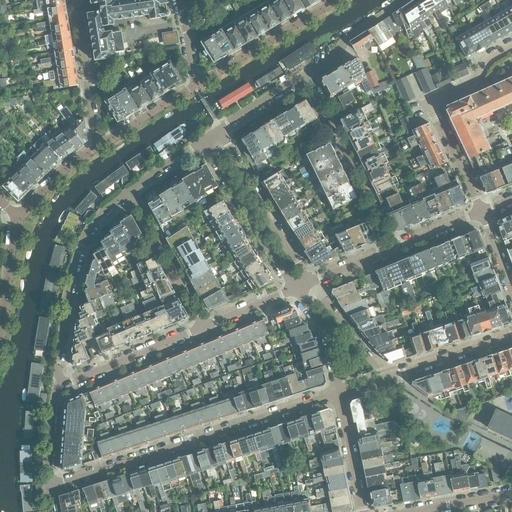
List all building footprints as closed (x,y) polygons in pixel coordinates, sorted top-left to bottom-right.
[(64,0),(39,0),(36,1),(37,9),(65,5),(64,0)] [(168,4),(167,0),(89,0),(90,5),(94,4),(94,5),(95,4),(96,13),(87,14),(94,61),(116,57),(115,53),(124,52),(124,50),(122,43),(119,44),(118,40),(122,40),(122,38),(121,33),(121,32),(112,34),(111,32),(103,33),(102,26),(124,23),(123,19),(148,15),(149,20),(161,18),(160,17),(167,16),(168,16),(168,15),(169,15),(169,14),(169,13),(169,12),(168,12),(167,11),(166,4),(168,4)] [(292,16),(281,0),(270,0),(267,2),(280,23),(292,16)] [(304,9),(298,0),(281,0),(292,16),(304,9)] [(314,3),(312,0),(298,0),(304,9),(314,3)] [(427,17),(418,0),(413,0),(410,3),(418,22),(426,34),(427,36),(429,34),(426,29),(432,25),(429,18),(427,17)] [(441,14),(433,0),(418,0),(427,17),(434,12),(442,30),(448,28),(441,14)] [(447,5),(444,0),(433,0),(441,14),(450,8),(447,5)] [(495,4),(491,0),(485,4),(488,8),(495,4)] [(267,2),(255,9),(268,30),(280,23),(267,2)] [(418,22),(410,3),(401,9),(412,33),(418,29),(423,37),(426,34),(418,22)] [(488,8),(485,4),(479,8),(482,12),(488,8)] [(65,5),(37,9),(33,10),(34,15),(47,13),(48,17),(66,14),(65,5)] [(511,6),(503,12),(511,28),(511,6)] [(255,9),(244,16),(257,37),(268,30),(255,9)] [(413,37),(412,33),(401,9),(392,15),(398,27),(403,25),(409,39),(413,37)] [(474,11),(467,15),(470,20),(476,16),(474,11)] [(511,31),(511,28),(503,12),(493,17),(504,36),(511,31)] [(66,14),(48,17),(48,21),(36,23),(37,27),(68,22),(66,14)] [(470,20),(467,15),(461,19),(463,24),(470,20)] [(257,37),(244,16),(232,22),(245,44),(257,37)] [(389,17),(382,21),(391,36),(398,31),(389,17)] [(493,17),(484,23),(494,41),(504,36),(493,17)] [(382,21),(366,31),(368,34),(370,32),(377,44),(378,46),(392,37),(391,36),(382,21)] [(68,22),(37,27),(35,28),(36,32),(50,30),(50,35),(69,32),(68,22)] [(245,44),(232,22),(221,30),(234,51),(245,44)] [(484,23),(475,28),(485,46),(494,41),(484,23)] [(449,29),(452,36),(457,34),(454,27),(449,29)] [(475,28),(465,33),(476,52),(475,52),(476,53),(486,47),(485,46),(475,28)] [(234,51),(221,30),(211,36),(224,58),(226,56),(226,55),(234,51)] [(177,43),(176,32),(173,33),(173,32),(173,31),(173,32),(173,33),(163,35),(163,37),(165,44),(174,43),(174,44),(175,44),(175,43),(177,43)] [(368,34),(366,31),(349,42),(354,50),(364,44),(367,49),(377,44),(370,32),(368,34)] [(13,32),(3,34),(4,43),(14,41),(13,32)] [(69,32),(50,35),(51,39),(37,42),(38,46),(46,45),(71,41),(69,32)] [(476,52),(465,33),(455,39),(466,57),(475,52),(476,52)] [(224,58),(211,36),(201,42),(205,50),(203,52),(205,56),(208,54),(213,63),(221,59),(224,58)] [(71,41),(46,45),(46,49),(53,48),(53,52),(72,49),(71,41)] [(13,42),(3,44),(4,52),(14,51),(13,42)] [(280,62),(287,72),(317,53),(310,43),(280,62)] [(73,58),(72,49),(53,52),(54,57),(40,59),(41,63),(73,58)] [(420,54),(413,58),(412,58),(417,70),(426,66),(424,61),(420,54)] [(73,58),(41,63),(37,64),(33,65),(34,69),(38,68),(43,68),(43,69),(51,67),(55,66),(56,70),(75,67),(73,58)] [(356,59),(343,66),(355,87),(361,84),(366,93),(371,90),(370,88),(368,81),(364,73),(363,71),(356,59)] [(160,68),(173,89),(175,87),(183,82),(177,73),(178,73),(175,69),(170,61),(160,68)] [(249,82),(256,92),(286,73),(280,62),(249,82)] [(469,74),(464,64),(454,68),(459,79),(469,74)] [(355,87),(343,66),(332,73),(349,103),(354,100),(349,91),(355,87)] [(75,67),(56,70),(57,75),(42,77),(43,82),(76,76),(75,67)] [(173,89),(160,68),(149,74),(151,77),(162,95),(170,90),(170,91),(173,89)] [(419,80),(429,75),(426,68),(415,73),(419,80)] [(372,70),(364,73),(368,81),(370,88),(371,88),(379,85),(372,70)] [(349,103),(332,73),(327,77),(322,80),(321,83),(331,102),(338,98),(343,107),(349,103)] [(437,89),(451,83),(448,76),(442,79),(439,73),(432,76),(437,89)] [(429,75),(419,80),(422,87),(432,82),(429,75)] [(78,85),(76,76),(43,82),(44,87),(53,85),(53,89),(59,88),(78,85)] [(511,76),(484,89),(478,92),(445,107),(446,109),(445,110),(468,159),(476,155),(480,153),(489,149),(489,150),(491,149),(490,149),(478,124),(477,124),(475,119),(511,102),(511,76)] [(162,95),(151,77),(140,84),(151,102),(162,95)] [(398,89),(409,84),(405,77),(395,82),(398,89)] [(218,101),(224,111),(255,93),(248,82),(218,101)] [(436,89),(432,82),(422,87),(425,94),(436,89)] [(151,102),(140,84),(134,88),(133,85),(125,89),(138,110),(151,102)] [(412,91),(409,84),(398,89),(401,96),(412,91)] [(138,110),(125,89),(115,95),(128,117),(131,115),(130,115),(138,110)] [(415,99),(412,91),(401,96),(405,103),(415,99)] [(128,117),(115,95),(105,102),(110,110),(109,110),(112,114),(117,122),(125,118),(126,118),(128,117)] [(19,97),(10,99),(11,106),(20,104),(20,105),(24,104),(23,97),(19,98),(19,97)] [(9,99),(0,101),(0,102),(1,108),(11,106),(9,99)] [(298,105),(295,107),(307,129),(309,133),(320,126),(316,117),(305,100),(304,101),(303,101),(302,101),(301,101),(300,101),(300,102),(299,102),(299,103),(298,104),(298,105)] [(376,101),(370,104),(373,110),(379,107),(376,101)] [(373,110),(370,104),(361,109),(364,115),(373,110)] [(288,112),(284,114),(297,136),(299,139),(304,136),(302,133),(307,129),(295,107),(294,107),(294,108),(292,106),(286,110),(288,112)] [(59,112),(63,117),(83,144),(87,142),(86,133),(85,128),(84,120),(83,119),(83,117),(75,118),(76,120),(72,115),(69,116),(64,108),(59,112)] [(367,122),(364,115),(360,117),(357,111),(340,121),(346,133),(367,122)] [(297,136),(284,114),(274,120),(288,145),(293,142),(291,139),(297,136)] [(416,126),(411,115),(408,116),(403,118),(400,120),(405,131),(416,126)] [(83,144),(63,117),(60,119),(62,121),(61,122),(65,128),(61,131),(76,150),(83,144)] [(288,145),(274,120),(263,126),(273,144),(276,148),(282,145),(284,148),(288,145)] [(367,122),(346,133),(351,143),(377,129),(376,127),(371,130),(367,122)] [(429,122),(417,128),(411,131),(413,136),(394,144),(396,149),(403,146),(433,132),(429,122)] [(153,144),(160,154),(186,135),(179,126),(153,144)] [(273,144),(263,126),(262,127),(259,129),(256,129),(253,130),(253,133),(252,134),(259,144),(267,158),(267,159),(278,152),(276,148),(273,144)] [(76,150),(61,131),(57,134),(52,128),(48,131),(59,144),(68,155),(76,150)] [(377,129),(351,143),(356,153),(378,142),(373,133),(378,131),(377,129)] [(46,135),(40,138),(61,160),(68,155),(59,144),(48,131),(45,134),(46,135)] [(421,150),(438,142),(433,132),(403,146),(405,151),(418,145),(421,150)] [(259,144),(252,134),(252,133),(248,136),(246,134),(241,137),(242,139),(241,140),(242,142),(239,144),(248,160),(249,160),(252,158),(254,162),(256,165),(262,161),(267,158),(259,144)] [(40,138),(33,145),(53,168),(61,161),(61,160),(40,138)] [(381,149),(378,142),(356,153),(361,163),(386,150),(384,147),(381,149)] [(438,142),(421,150),(423,155),(410,161),(409,159),(402,162),(405,169),(412,166),(443,152),(438,142)] [(322,160),(334,155),(332,151),(333,150),(332,147),(331,148),(329,144),(325,146),(305,155),(313,171),(325,166),(322,160)] [(34,154),(29,158),(46,174),(53,168),(33,145),(29,148),(34,154)] [(125,163),(130,170),(155,154),(150,147),(125,163)] [(511,154),(509,147),(503,149),(511,168),(511,154)] [(511,183),(511,168),(503,149),(498,152),(501,160),(496,162),(507,185),(511,183)] [(388,154),(386,150),(361,163),(365,173),(387,162),(384,156),(388,154)] [(46,174),(29,158),(24,152),(17,159),(19,160),(39,181),(46,174)] [(443,152),(412,166),(414,170),(427,164),(430,170),(447,162),(443,152)] [(480,153),(476,155),(478,160),(476,161),(480,170),(475,172),(484,192),(487,194),(496,190),(482,158),(480,153)] [(342,171),(340,167),(341,167),(340,164),(339,164),(334,155),(322,160),(325,166),(313,171),(319,182),(342,171)] [(488,156),(482,158),(496,190),(507,185),(496,162),(491,164),(488,156)] [(39,181),(19,160),(15,163),(20,168),(16,172),(32,188),(39,181)] [(391,170),(387,162),(365,173),(370,183),(389,174),(387,172),(391,170)] [(194,173),(205,194),(217,187),(206,165),(201,167),(198,167),(195,168),(194,172),(194,173)] [(94,187),(99,194),(129,173),(123,166),(94,187)] [(32,188),(16,172),(13,175),(5,168),(2,171),(5,174),(25,195),(32,188)] [(268,191),(288,180),(281,169),(261,183),(264,188),(266,189),(268,191)] [(336,187),(347,182),(345,178),(346,177),(345,174),(344,175),(342,171),(319,182),(327,199),(338,193),(336,187)] [(205,194),(194,173),(190,175),(188,175),(187,175),(185,175),(185,176),(184,176),(183,177),(183,178),(182,179),(182,180),(182,181),(194,201),(206,195),(205,194)] [(440,176),(454,207),(464,203),(466,200),(456,180),(450,183),(446,173),(440,176)] [(25,195),(5,174),(2,177),(7,182),(3,186),(18,202),(25,195)] [(132,180),(129,175),(128,174),(122,179),(126,184),(132,180)] [(398,183),(394,176),(391,178),(389,174),(370,183),(372,187),(373,187),(376,193),(388,188),(398,183)] [(438,188),(432,190),(442,212),(454,207),(440,176),(434,178),(438,188)] [(288,180),(268,191),(271,195),(270,199),(272,203),(294,190),(288,180)] [(194,201),(182,181),(178,183),(175,183),(172,184),(171,187),(170,188),(171,189),(182,209),(194,203),(194,201)] [(355,198),(354,194),(355,194),(353,191),(352,192),(347,182),(336,187),(338,193),(327,199),(332,210),(355,198)] [(422,183),(415,186),(430,217),(442,212),(432,190),(426,192),(422,183)] [(430,217),(415,186),(410,188),(414,197),(408,200),(418,222),(420,222),(420,223),(424,221),(424,220),(430,217)] [(392,195),(388,188),(376,193),(380,201),(392,195)] [(183,210),(182,209),(171,189),(167,191),(166,191),(164,190),(163,191),(162,191),(161,192),(160,193),(160,194),(159,195),(159,196),(159,197),(171,217),(183,210)] [(280,211),(300,199),(294,190),(272,203),(275,208),(278,209),(280,211)] [(74,210),(81,216),(97,197),(91,191),(74,210)] [(311,193),(306,196),(305,197),(307,201),(314,198),(313,197),(311,193)] [(398,193),(392,196),(406,227),(418,222),(408,200),(402,202),(398,193)] [(171,217),(159,197),(156,196),(153,198),(152,202),(148,204),(160,226),(172,220),(171,217)] [(406,227),(392,196),(386,198),(389,206),(383,208),(390,224),(393,230),(396,232),(397,231),(406,227)] [(300,199),(280,211),(282,215),(282,218),(284,222),(306,209),(300,199)] [(213,207),(207,210),(203,212),(209,222),(230,210),(228,206),(225,205),(223,201),(218,204),(213,207)] [(312,219),(306,209),(284,222),(287,227),(290,228),(292,231),(312,219)] [(230,210),(209,222),(215,232),(234,221),(232,218),(233,215),(230,210)] [(93,215),(89,211),(88,211),(84,216),(88,220),(93,215)] [(54,240),(64,245),(80,217),(70,212),(54,240)] [(365,244),(354,221),(350,213),(344,216),(348,224),(343,226),(355,249),(365,244)] [(120,222),(132,244),(143,238),(131,216),(130,216),(130,215),(128,215),(124,217),(124,219),(119,221),(120,222)] [(375,238),(364,216),(354,221),(365,244),(373,241),(374,241),(375,238)] [(511,235),(511,232),(506,217),(498,221),(497,223),(503,240),(507,249),(511,247),(511,243),(510,244),(508,237),(511,235)] [(312,219),(292,231),(295,235),(294,238),(297,242),(318,229),(312,219)] [(236,225),(234,221),(215,232),(221,242),(242,230),(239,226),(236,225)] [(132,244),(120,222),(113,226),(114,228),(113,228),(109,230),(111,234),(122,253),(133,246),(132,244)] [(177,227),(177,228),(179,231),(186,227),(184,223),(177,227)] [(343,226),(342,224),(331,229),(332,232),(333,232),(335,235),(334,235),(340,246),(344,253),(355,249),(343,226)] [(179,231),(170,237),(167,239),(173,250),(193,238),(186,227),(179,231)] [(167,239),(170,237),(166,229),(162,230),(167,239)] [(318,229),(297,242),(300,247),(303,247),(305,251),(324,239),(318,229)] [(245,235),(242,230),(221,242),(226,252),(227,252),(246,241),(244,238),(245,235)] [(478,232),(476,231),(461,237),(464,246),(469,244),(473,253),(478,251),(479,255),(485,252),(478,232)] [(122,253),(111,234),(109,234),(105,235),(105,236),(105,238),(105,239),(104,239),(104,238),(100,241),(104,247),(113,263),(124,256),(122,253)] [(464,246),(461,237),(450,242),(457,263),(465,260),(464,256),(473,253),(469,244),(464,246)] [(198,249),(193,238),(173,250),(179,260),(198,249)] [(324,239),(305,251),(303,252),(308,259),(329,246),(324,239)] [(227,252),(228,254),(234,262),(254,250),(251,246),(248,245),(246,241),(227,252)] [(457,263),(450,242),(439,246),(449,270),(450,274),(454,272),(452,266),(457,263)] [(48,266),(58,268),(64,247),(55,244),(48,266)] [(332,251),(329,246),(308,259),(312,264),(315,265),(344,253),(340,246),(332,251)] [(430,249),(428,250),(436,269),(442,266),(444,273),(449,270),(439,246),(430,249)] [(113,263),(104,247),(96,251),(92,254),(95,258),(102,271),(104,276),(116,269),(113,263)] [(198,249),(179,260),(185,271),(204,259),(198,249)] [(222,255),(224,254),(223,253),(219,255),(215,250),(212,252),(215,259),(222,255)] [(254,250),(234,262),(240,271),(259,261),(257,258),(257,254),(254,250)] [(428,250),(418,255),(432,290),(436,288),(430,272),(436,270),(436,269),(428,250)] [(418,255),(407,259),(415,279),(422,276),(424,280),(423,280),(430,299),(435,297),(432,290),(418,255)] [(136,265),(138,269),(130,273),(133,278),(160,267),(153,256),(152,256),(136,265)] [(95,258),(91,260),(85,284),(85,283),(88,288),(94,286),(96,274),(102,271),(95,258)] [(491,267),(488,258),(476,262),(469,265),(472,274),(491,267)] [(216,261),(208,266),(204,259),(185,271),(190,280),(210,269),(218,264),(216,261)] [(407,259),(396,264),(408,294),(413,292),(410,286),(408,282),(415,279),(407,259)] [(259,261),(240,271),(246,281),(267,269),(264,265),(261,264),(259,261)] [(396,264),(386,268),(394,287),(400,285),(402,289),(401,289),(404,295),(408,294),(396,264)] [(133,278),(125,281),(128,287),(129,286),(130,287),(143,281),(145,285),(165,277),(160,267),(133,278)] [(477,283),(495,276),(491,267),(472,274),(475,284),(477,283)] [(394,287),(386,268),(376,272),(379,282),(380,286),(382,291),(380,292),(380,293),(384,303),(392,300),(388,290),(394,287)] [(210,269),(190,280),(196,291),(216,279),(210,269)] [(270,274),(267,269),(246,281),(253,291),(273,283),(273,282),(270,277),(270,274)] [(41,309),(52,310),(58,274),(47,272),(41,309)] [(379,282),(376,272),(370,274),(374,284),(379,282)] [(229,280),(225,274),(221,276),(224,283),(229,280)] [(374,284),(370,274),(365,276),(367,281),(368,286),(374,284)] [(473,293),(497,284),(495,276),(477,283),(478,286),(471,289),(473,293)] [(165,277),(145,285),(146,290),(137,294),(139,298),(142,297),(146,295),(152,293),(157,291),(160,299),(174,293),(165,277)] [(216,279),(196,291),(202,301),(221,289),(216,279)] [(107,280),(94,286),(88,288),(84,290),(88,302),(111,293),(112,293),(107,280)] [(354,288),(357,287),(355,281),(333,290),(332,293),(336,299),(355,291),(354,288)] [(497,284),(473,293),(473,295),(472,295),(473,298),(481,295),(483,299),(486,298),(490,296),(500,292),(497,284)] [(363,289),(355,291),(336,299),(342,308),(361,300),(359,294),(370,290),(369,287),(363,289)] [(226,298),(221,289),(202,301),(206,308),(209,309),(228,301),(234,298),(232,295),(226,298)] [(419,302),(415,297),(413,292),(408,294),(412,305),(419,302)] [(511,321),(505,304),(500,306),(498,302),(503,300),(500,292),(490,296),(501,327),(510,324),(511,321)] [(111,293),(88,302),(81,305),(80,307),(82,312),(79,313),(81,317),(103,309),(115,304),(111,293)] [(187,316),(174,293),(160,299),(163,305),(162,305),(171,325),(186,319),(187,316)] [(384,303),(380,293),(375,295),(379,305),(380,304),(384,303)] [(463,305),(467,304),(464,296),(462,297),(459,298),(458,298),(460,302),(462,302),(463,305)] [(490,296),(486,298),(490,309),(484,311),(491,330),(501,327),(490,296)] [(158,307),(154,297),(148,300),(160,329),(171,325),(162,305),(158,307)] [(128,298),(124,300),(139,338),(150,334),(142,314),(138,316),(132,303),(130,304),(128,298)] [(361,300),(342,308),(348,316),(368,309),(364,299),(361,300)] [(139,338),(124,300),(121,301),(123,306),(120,308),(125,321),(121,323),(129,342),(139,338)] [(146,312),(142,314),(150,334),(160,329),(148,300),(142,302),(146,312)] [(395,310),(392,300),(384,303),(385,307),(386,310),(388,313),(395,310)] [(412,305),(410,305),(412,312),(421,309),(419,302),(412,305)] [(469,309),(467,304),(463,305),(466,313),(469,312),(470,315),(466,317),(466,318),(464,318),(471,337),(481,333),(473,310),(472,308),(469,309)] [(412,312),(410,305),(401,308),(403,315),(412,312)] [(277,323),(297,316),(296,312),(295,312),(294,308),(291,307),(274,314),(276,319),(271,321),(272,325),(277,323)] [(491,330),(484,311),(482,312),(480,307),(473,310),(481,333),(491,330)] [(103,309),(81,317),(77,319),(78,323),(76,324),(75,329),(76,331),(98,323),(96,319),(106,315),(103,309)] [(372,319),(368,309),(348,316),(354,325),(372,319)] [(447,322),(441,324),(448,344),(459,341),(450,315),(449,311),(448,310),(443,312),(447,322)] [(471,337),(464,318),(457,321),(453,310),(449,311),(450,315),(459,341),(471,337)] [(448,344),(441,324),(434,326),(429,311),(424,312),(428,324),(436,348),(448,344)] [(298,316),(297,316),(277,323),(278,327),(285,325),(286,330),(288,329),(303,324),(303,323),(301,319),(299,319),(298,316)] [(34,349),(45,351),(50,318),(40,317),(34,349)] [(378,317),(372,319),(354,325),(356,327),(360,332),(388,322),(387,319),(382,320),(379,321),(378,317)] [(402,318),(388,322),(360,332),(366,339),(387,332),(385,328),(398,324),(399,324),(404,323),(402,318)] [(267,332),(265,328),(264,323),(262,319),(253,323),(262,343),(266,342),(264,337),(268,335),(267,332)] [(101,329),(102,329),(101,326),(99,322),(98,323),(76,331),(75,332),(76,336),(74,337),(73,342),(74,345),(93,337),(91,333),(101,329)] [(129,342),(121,323),(110,327),(106,328),(107,329),(107,331),(114,348),(129,342)] [(262,343),(253,323),(245,326),(251,342),(256,340),(258,345),(262,343)] [(425,352),(419,332),(416,323),(411,324),(414,333),(407,335),(410,342),(414,356),(425,352)] [(303,324),(288,329),(289,333),(284,335),(285,339),(308,331),(305,325),(303,324)] [(436,348),(428,324),(425,325),(426,329),(419,332),(425,352),(436,348)] [(245,326),(236,330),(245,350),(249,349),(247,344),(251,342),(245,326)] [(245,350),(236,330),(227,334),(234,349),(238,347),(240,352),(245,350)] [(107,331),(93,337),(96,344),(97,349),(99,353),(100,354),(114,348),(107,331)] [(308,331),(285,339),(281,340),(283,345),(290,342),(291,346),(314,339),(312,334),(309,333),(309,331),(308,331)] [(387,332),(366,339),(368,342),(372,346),(404,336),(407,335),(406,331),(395,334),(388,336),(387,332)] [(234,349),(227,334),(219,337),(227,358),(232,356),(230,351),(234,349)] [(397,342),(404,340),(404,336),(372,346),(378,354),(399,346),(397,342)] [(93,338),(93,337),(74,345),(74,346),(72,347),(70,364),(72,366),(89,359),(82,343),(93,338)] [(219,337),(210,341),(217,356),(221,354),(223,359),(227,358),(219,337)] [(314,339),(291,346),(294,355),(295,354),(318,347),(315,338),(314,339)] [(210,341),(202,344),(210,365),(214,363),(212,358),(217,356),(210,341)] [(399,346),(378,354),(387,363),(390,363),(414,356),(410,342),(405,344),(399,346)] [(202,344),(193,348),(199,364),(204,362),(206,367),(210,365),(202,344)] [(318,347),(295,354),(294,355),(295,359),(301,357),(302,361),(320,356),(318,347)] [(511,374),(511,347),(502,351),(510,375),(511,374)] [(193,348),(184,352),(193,372),(197,371),(195,366),(199,364),(193,348)] [(510,375),(502,351),(492,354),(498,373),(504,371),(506,376),(510,375)] [(193,372),(184,352),(175,355),(182,371),(187,369),(189,374),(193,372)] [(492,354),(482,358),(490,382),(494,381),(492,376),(498,373),(492,354)] [(182,371),(175,355),(174,356),(167,359),(175,379),(178,387),(180,391),(186,388),(179,372),(181,372),(182,371)] [(303,366),(293,369),(295,374),(322,365),(320,356),(302,361),(303,366)] [(482,358),(471,361),(478,380),(483,378),(487,389),(491,388),(490,382),(482,358)] [(167,359),(158,362),(165,378),(169,376),(171,382),(175,379),(167,359)] [(478,380),(471,361),(460,365),(468,390),(471,397),(475,396),(470,383),(478,380)] [(158,362),(149,366),(158,386),(162,385),(160,380),(165,378),(158,362)] [(27,401),(38,403),(44,364),(32,363),(27,401)] [(292,396),(284,368),(283,365),(278,367),(282,379),(279,380),(285,398),(292,396)] [(325,382),(324,374),(297,382),(295,374),(293,369),(292,365),(284,368),(292,396),(324,385),(325,382)] [(322,365),(295,374),(297,382),(324,374),(322,365)] [(460,365),(449,369),(455,388),(462,386),(464,392),(468,390),(460,365)] [(149,366),(141,370),(147,386),(152,384),(154,388),(158,386),(149,366)] [(455,388),(449,369),(437,373),(445,397),(449,396),(447,391),(455,388)] [(147,386),(141,370),(132,373),(141,394),(145,392),(143,387),(147,386)] [(285,398),(279,380),(275,381),(271,370),(267,371),(277,401),(285,398)] [(277,401),(267,371),(263,373),(267,383),(263,385),(269,403),(277,401)] [(132,373),(123,377),(130,393),(135,391),(137,396),(141,394),(132,373)] [(437,373),(426,376),(432,396),(440,393),(441,399),(445,397),(437,373)] [(262,406),(253,379),(252,375),(248,376),(252,388),(248,390),(254,408),(262,406)] [(254,408),(248,390),(245,391),(240,376),(236,377),(236,378),(246,411),(254,408)] [(432,396),(426,376),(412,381),(411,385),(434,402),(435,402),(432,396)] [(130,393),(123,377),(115,381),(123,401),(128,399),(126,395),(130,393)] [(246,411),(236,378),(233,379),(235,385),(234,385),(236,393),(232,395),(238,413),(246,411)] [(269,403),(263,385),(260,386),(257,378),(253,379),(262,406),(269,403)] [(123,401),(115,381),(106,384),(113,400),(117,398),(119,403),(123,401)] [(106,384),(97,388),(106,408),(110,407),(108,402),(113,400),(106,384)] [(106,408),(97,388),(89,392),(93,401),(96,408),(100,406),(102,410),(106,408)] [(170,389),(164,391),(160,392),(162,398),(172,394),(170,389)] [(86,404),(93,401),(89,392),(66,401),(64,404),(64,409),(85,410),(86,404)] [(238,413),(232,395),(231,392),(227,393),(228,398),(224,400),(229,416),(238,413)] [(229,416),(224,400),(219,401),(217,396),(213,398),(220,419),(229,416)] [(367,434),(386,430),(400,427),(393,421),(375,425),(370,401),(366,397),(359,399),(367,434)] [(220,419),(213,398),(209,399),(210,404),(206,405),(211,422),(220,419)] [(367,434),(359,399),(353,401),(350,404),(357,436),(367,434)] [(211,422),(206,405),(201,407),(199,402),(195,403),(202,425),(211,422)] [(202,425),(195,403),(191,405),(192,410),(187,411),(193,428),(202,425)] [(471,410),(471,406),(454,410),(453,414),(452,414),(465,421),(471,410)] [(193,428),(187,411),(183,413),(181,408),(177,409),(184,431),(193,428)] [(84,422),(85,410),(64,409),(63,420),(84,422)] [(184,431),(177,409),(172,411),(174,416),(169,417),(175,434),(184,431)] [(328,409),(318,412),(330,446),(331,450),(339,447),(337,439),(332,441),(328,430),(335,428),(332,410),(328,409)] [(24,438),(33,438),(34,412),(26,411),(24,438)] [(511,418),(496,411),(488,427),(511,438),(511,418)] [(318,412),(310,415),(317,434),(321,433),(326,447),(330,446),(318,412)] [(175,434),(169,417),(164,419),(163,414),(159,415),(166,437),(175,434)] [(166,437),(159,415),(154,417),(156,422),(151,424),(156,440),(166,437)] [(317,434),(310,415),(302,417),(311,444),(315,443),(312,435),(317,434)] [(313,451),(311,444),(302,417),(294,420),(300,439),(304,438),(309,452),(313,451)] [(83,433),(84,422),(63,420),(62,431),(83,433)] [(156,440),(151,424),(147,425),(145,420),(140,421),(147,443),(156,440)] [(286,423),(297,457),(298,461),(302,460),(296,440),(300,439),(294,420),(286,423)] [(147,443),(140,421),(136,423),(138,428),(133,430),(138,446),(147,443)] [(286,423),(277,426),(284,444),(288,443),(293,458),(297,457),(286,423)] [(138,446),(133,430),(128,431),(127,426),(122,427),(129,449),(138,446)] [(277,426),(269,428),(282,466),(284,465),(285,465),(284,462),(280,446),(284,444),(277,426)] [(129,449),(122,427),(118,429),(120,434),(115,436),(120,452),(129,449)] [(282,466),(269,428),(261,431),(267,450),(271,449),(278,468),(282,466)] [(386,430),(367,434),(357,436),(359,444),(379,440),(378,436),(386,435),(385,432),(387,432),(386,430)] [(83,444),(83,433),(62,431),(61,443),(83,444)] [(253,434),(262,461),(262,462),(266,460),(266,458),(270,457),(267,450),(261,431),(253,434)] [(120,452),(115,436),(110,437),(108,432),(104,433),(111,455),(120,452)] [(111,455),(104,433),(100,435),(101,440),(97,442),(102,458),(111,455)] [(253,434),(245,436),(251,455),(255,454),(258,463),(262,461),(253,434)] [(245,436),(237,439),(247,471),(252,470),(247,457),(251,455),(245,436)] [(247,471),(237,439),(229,442),(235,461),(239,459),(243,473),(247,471)] [(379,440),(359,444),(360,452),(392,446),(391,441),(380,444),(379,440)] [(230,462),(235,461),(229,442),(220,444),(232,479),(233,482),(237,481),(233,468),(230,462)] [(82,456),(83,444),(61,443),(61,454),(82,456)] [(232,479),(220,444),(212,447),(218,466),(222,465),(224,471),(223,471),(227,481),(232,479)] [(395,445),(392,446),(360,452),(362,461),(383,456),(382,452),(391,451),(396,449),(395,445)] [(20,485),(33,485),(32,452),(30,452),(30,447),(22,447),(22,452),(20,452),(20,485)] [(212,447),(204,450),(214,479),(217,477),(214,467),(218,466),(212,447)] [(341,457),(339,447),(331,450),(329,451),(328,451),(320,453),(320,457),(314,458),(314,460),(309,461),(309,463),(341,457)] [(214,481),(214,479),(204,450),(196,452),(202,471),(206,470),(210,483),(214,481)] [(196,452),(188,455),(197,484),(202,483),(198,473),(202,471),(196,452)] [(81,465),(82,456),(61,454),(59,469),(62,471),(81,465)] [(392,454),(383,456),(362,461),(364,469),(393,462),(392,454)] [(197,484),(188,455),(180,458),(186,477),(190,475),(196,494),(200,493),(197,484)] [(341,457),(310,464),(311,469),(315,468),(315,466),(322,465),(323,468),(343,464),(341,457)] [(180,458),(171,460),(181,489),(185,488),(184,485),(182,478),(186,477),(180,458)] [(450,460),(451,465),(447,465),(448,470),(449,474),(452,493),(461,491),(456,466),(455,459),(450,460)] [(171,460),(163,463),(172,489),(176,487),(178,494),(182,492),(181,489),(171,460)] [(398,462),(393,462),(364,469),(366,477),(386,473),(385,469),(394,467),(398,465),(398,462)] [(452,493),(449,474),(445,475),(443,462),(438,463),(444,494),(452,493)] [(163,463),(155,466),(168,503),(172,502),(168,490),(172,489),(163,463)] [(436,496),(433,479),(432,472),(428,473),(426,463),(421,464),(424,475),(428,497),(436,496)] [(436,478),(433,479),(436,496),(444,494),(438,463),(434,464),(436,478)] [(343,464),(323,468),(323,473),(310,475),(311,479),(344,472),(343,464)] [(497,468),(490,464),(493,483),(499,482),(497,468)] [(462,473),(460,465),(456,466),(461,491),(469,490),(466,472),(462,473)] [(469,466),(466,472),(469,490),(487,486),(484,473),(486,473),(485,469),(476,471),(475,465),(469,466)] [(159,504),(159,505),(160,506),(168,503),(155,466),(147,468),(154,487),(158,486),(163,503),(159,504)] [(154,487),(147,468),(138,471),(143,488),(148,486),(152,498),(156,496),(154,487)] [(137,498),(138,502),(141,511),(145,509),(138,489),(143,488),(138,471),(129,474),(137,498)] [(344,472),(311,479),(305,481),(306,485),(326,480),(327,484),(346,480),(344,472)] [(387,476),(386,473),(366,477),(367,485),(394,479),(393,475),(387,476)] [(129,474),(120,477),(125,493),(130,492),(133,500),(137,498),(129,474)] [(419,499),(416,476),(415,475),(407,476),(411,500),(419,499)] [(424,475),(416,476),(419,499),(428,497),(424,475)] [(411,500),(407,476),(402,477),(403,483),(400,484),(401,489),(401,493),(402,497),(403,502),(411,500)] [(124,506),(123,503),(121,495),(125,493),(120,477),(111,480),(119,504),(120,507),(124,506)] [(398,478),(394,479),(367,485),(369,492),(389,488),(388,485),(399,482),(398,478)] [(120,507),(119,504),(111,480),(102,483),(107,499),(112,498),(116,511),(119,511),(121,511),(120,507)] [(346,480),(327,484),(328,487),(315,490),(316,494),(347,488),(346,480)] [(102,483),(93,486),(101,511),(106,511),(102,501),(107,499),(102,483)] [(23,511),(26,511),(33,511),(30,485),(21,486),(23,511)] [(311,511),(312,511),(311,507),(307,492),(303,493),(302,485),(298,486),(298,487),(299,493),(303,511),(311,511)] [(101,511),(93,486),(83,489),(86,498),(87,502),(88,505),(94,503),(96,511),(101,511)] [(303,511),(299,493),(298,487),(294,488),(295,492),(291,493),(291,494),(294,511),(303,511)] [(347,488),(316,494),(317,498),(329,496),(329,499),(349,495),(347,488)] [(389,492),(389,488),(369,492),(370,500),(401,493),(401,489),(389,492)] [(62,507),(80,504),(78,491),(60,497),(62,507)] [(264,506),(261,507),(261,511),(270,511),(267,498),(266,493),(266,491),(261,492),(264,506)] [(402,497),(401,493),(370,500),(371,505),(375,508),(393,504),(392,500),(402,497)] [(294,511),(291,494),(283,496),(286,511),(294,511)] [(247,502),(243,503),(245,511),(253,511),(251,497),(250,495),(246,496),(247,502)] [(349,495),(329,499),(330,503),(311,507),(312,511),(324,508),(351,503),(349,495)] [(286,511),(283,496),(275,497),(276,498),(278,511),(286,511)] [(255,497),(251,497),(253,511),(261,511),(261,507),(257,508),(255,497)] [(278,511),(276,498),(272,499),(271,497),(267,498),(270,511),(278,511)] [(169,509),(168,503),(160,506),(161,511),(169,510),(169,509)] [(245,511),(243,503),(235,504),(236,511),(245,511)] [(324,508),(312,511),(311,511),(325,511),(332,511),(331,511),(346,511),(350,511),(352,509),(351,503),(324,508)]
